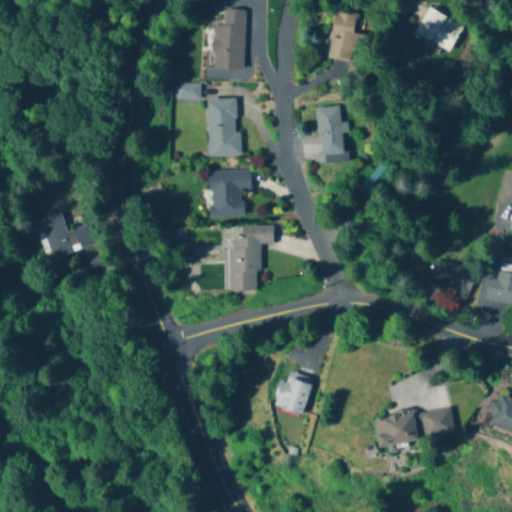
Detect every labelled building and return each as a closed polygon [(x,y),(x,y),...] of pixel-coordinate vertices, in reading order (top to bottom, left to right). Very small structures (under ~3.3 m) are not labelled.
[(462,27),(428,6),(413,30),(447,51),(462,27)] [(213,68),(243,69),(244,10),(223,9),(223,25),(214,25),(213,68)] [(357,13),(332,9),(326,57),(350,60),(351,50),(357,51),(360,33),(354,33),(357,13)] [(199,83),(175,83),(175,101),(199,101),(199,83)] [(240,155),(239,132),(236,132),(235,98),(207,99),(208,156),(240,155)] [(315,107),(319,155),(343,153),(341,132),(346,131),(346,121),(340,122),(339,105),(315,107)] [(208,216),(242,215),(242,191),(250,190),(249,169),(207,170),(208,216)] [(96,244),(89,224),(65,232),(59,214),(34,221),(46,260),(96,244)] [(241,226),(241,237),(228,237),(229,291),(258,290),(258,243),(272,242),(272,225),(241,226)] [(438,262),(434,284),(451,287),(449,300),(467,303),(473,267),(438,262)] [(511,269),(499,267),(497,280),(488,278),(484,300),(511,304),(511,269)] [(273,406),(302,413),(311,378),(283,371),(273,406)] [(511,399),(497,394),(487,425),(511,433),(511,399)] [(378,446),(453,434),(449,407),(374,418),(378,446)]
